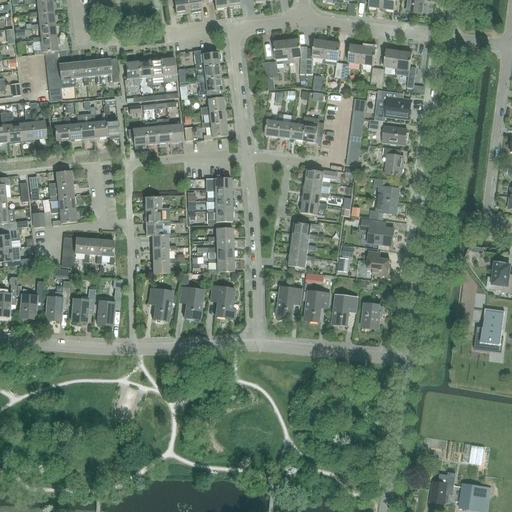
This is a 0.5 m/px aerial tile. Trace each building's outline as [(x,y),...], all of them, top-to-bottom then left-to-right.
[(188,14),(186,0),(166,0),(167,8),(175,7),(176,16),(188,14)] [(207,3),(207,2),(206,0),(186,0),(188,14),(201,12),(200,4),(207,3)] [(228,8),(226,0),(206,0),(207,2),(214,1),(215,9),(228,8)] [(381,9),(382,0),(369,0),(369,8),(381,9)] [(382,0),(381,9),(394,11),(395,0),(382,0)] [(424,0),(407,0),(406,13),(421,15),(423,1),(424,1),(424,0)] [(53,14),(52,1),(37,3),(37,5),(38,12),(30,13),(30,18),(38,17),(38,15),(53,14)] [(55,26),(53,14),(38,15),(38,17),(39,25),(31,26),(31,31),(40,30),(40,28),(55,26)] [(56,39),(55,26),(40,28),(40,30),(41,37),(32,38),(33,43),(41,42),(41,40),(56,39)] [(59,38),(56,39),(41,40),(41,42),(42,50),(34,51),(34,56),(43,55),(43,53),(44,53),(45,61),(58,59),(57,51),(57,45),(60,45),(59,38)] [(300,40),(287,42),(289,64),(294,64),(294,59),(302,58),(300,40)] [(325,60),(328,43),(315,41),(312,58),(325,60)] [(289,64),(287,42),(274,43),(276,60),(276,62),(270,63),(265,64),(268,91),(274,90),(273,78),(278,77),(277,66),(289,64)] [(340,45),(328,43),(325,60),(338,62),(340,45)] [(361,65),(363,48),(350,46),(348,63),(361,65)] [(376,50),(363,48),(361,65),(374,67),(376,50)] [(196,71),(204,70),(204,68),(219,66),(218,61),(220,61),(221,60),(220,55),(219,54),(218,54),(213,54),(213,50),(194,52),(196,71)] [(397,70),(399,53),(386,51),(384,68),(397,70)] [(412,55),(399,53),(397,70),(396,76),(408,78),(407,89),(413,90),(416,69),(410,68),(412,55)] [(117,59),(99,61),(100,77),(108,76),(109,84),(119,83),(117,59)] [(171,82),(176,82),(174,59),(162,60),(164,77),(164,82),(171,81),(171,82)] [(17,67),(16,60),(7,60),(8,68),(17,67)] [(162,60),(150,61),(151,78),(152,83),(164,82),(164,77),(162,60)] [(101,85),(100,77),(99,61),(86,63),(88,78),(96,77),(97,85),(101,85)] [(151,78),(150,61),(138,62),(140,80),(146,79),(147,85),(152,84),(152,83),(151,78)] [(140,80),(138,62),(126,63),(128,81),(140,80)] [(89,86),(88,78),(86,63),(74,64),(75,80),(83,79),(84,87),(89,86)] [(341,79),(343,64),(337,63),(335,78),(341,79)] [(76,88),(75,80),(74,64),(58,66),(59,71),(59,77),(60,81),(71,80),(71,88),(76,88)] [(349,65),(343,64),(341,79),(347,80),(349,65)] [(199,83),(206,82),(205,81),(221,79),(219,66),(204,68),(204,70),(205,75),(197,76),(197,83),(199,83)] [(376,84),(379,69),(373,69),(370,84),(376,84)] [(385,70),(379,69),(376,84),(376,89),(382,90),(382,85),(385,70)] [(221,80),(221,79),(205,81),(206,82),(199,83),(200,91),(199,93),(199,96),(204,96),(205,97),(225,95),(223,79),(221,80)] [(19,85),(12,86),(13,97),(20,96),(19,85)] [(388,94),(372,92),(371,100),(387,101),(384,118),(408,121),(411,101),(403,100),(402,102),(387,100),(388,94)] [(309,94),(302,93),(301,100),(308,101),(309,94)] [(201,116),(209,115),(209,113),(224,111),(223,99),(208,100),(209,108),(200,109),(201,116)] [(141,114),(140,106),(129,108),(130,115),(141,114)] [(226,124),(224,111),(209,113),(209,115),(210,123),(202,124),(203,128),(211,127),(211,126),(226,124)] [(25,121),(19,121),(20,125),(21,142),(21,144),(34,143),(34,141),(32,124),(31,117),(31,112),(24,112),(25,121)] [(102,114),(103,123),(105,122),(107,138),(111,137),(111,139),(119,138),(118,121),(110,122),(109,113),(102,114)] [(278,138),(280,123),(278,123),(270,122),(272,113),(267,113),(266,121),(267,122),(265,137),(278,138)] [(0,127),(0,144),(9,143),(7,126),(6,114),(0,115),(1,127),(0,127)] [(7,126),(9,143),(9,145),(21,144),(21,142),(20,125),(19,121),(19,114),(12,115),(12,114),(6,114),(7,126)] [(107,138),(105,122),(103,123),(95,124),(94,115),(89,116),(90,124),(92,124),(94,139),(107,138)] [(291,140),(293,125),(291,125),(283,123),(284,115),(280,115),(278,123),(280,123),(278,138),(291,140)] [(80,125),(81,140),(87,140),(87,142),(93,141),(93,139),(94,139),(92,124),(90,124),(89,116),(77,117),(78,125),(80,125)] [(305,127),(304,126),(295,125),(297,117),(292,116),(291,125),(293,125),(291,140),(303,142),(305,127)] [(81,140),(80,125),(78,125),(70,126),(69,118),(64,118),(65,127),(67,126),(68,142),(81,140)] [(305,118),(304,126),(305,127),(303,142),(316,143),(317,138),(322,139),(323,131),(318,130),(318,128),(310,127),(311,119),(309,119),(305,118)] [(68,142),(67,126),(65,127),(57,128),(56,119),(51,120),(52,128),(54,128),(56,143),(68,142)] [(170,144),(169,127),(168,120),(163,120),(163,127),(157,128),(158,145),(170,144)] [(175,126),(169,127),(170,144),(183,143),(180,121),(174,122),(175,126)] [(382,129),(383,123),(370,121),(369,131),(376,132),(376,128),(382,129)] [(44,123),(32,124),(34,141),(46,139),(44,123)] [(227,137),(226,124),(211,126),(211,127),(212,136),(204,137),(204,141),(213,140),(213,138),(227,137)] [(158,145),(157,128),(145,129),(146,146),(158,145)] [(185,142),(193,141),(192,128),(184,129),(185,142)] [(405,147),(407,131),(384,128),(382,144),(405,147)] [(146,146),(145,129),(133,130),(129,131),(129,140),(134,139),(134,148),(135,148),(135,151),(142,150),(142,147),(146,146)] [(401,178),(404,158),(398,157),(399,151),(384,149),(383,158),(387,159),(385,175),(401,178)] [(307,171),(306,182),(322,184),(322,183),(323,179),(336,181),(337,174),(324,172),(324,173),(307,171)] [(49,189),(57,189),(57,187),(73,185),(71,173),(56,174),(57,184),(49,185),(49,189)] [(29,179),(30,190),(38,189),(36,178),(29,179)] [(0,199),(6,198),(4,186),(8,185),(7,179),(0,179),(0,199)] [(207,192),(215,192),(215,191),(231,190),(231,179),(214,180),(215,188),(206,188),(207,192)] [(379,188),(378,200),(398,203),(399,190),(386,189),(387,181),(375,180),(374,188),(379,188)] [(330,184),(322,183),(322,184),(306,182),(304,193),(320,195),(321,194),(321,187),(330,189),(330,184)] [(20,184),(21,197),(28,196),(27,184),(20,184)] [(74,198),(73,185),(57,187),(57,189),(58,196),(50,197),(50,202),(58,201),(58,199),(74,198)] [(231,201),(231,190),(215,191),(215,192),(207,192),(207,203),(215,203),(215,202),(231,201)] [(195,202),(195,193),(187,194),(187,202),(195,202)] [(329,195),(321,194),(320,195),(304,193),(302,203),(319,206),(319,204),(320,198),(328,199),(329,195)] [(145,199),(145,211),(161,210),(161,209),(160,201),(169,201),(169,196),(160,197),(160,198),(145,199)] [(75,210),(74,198),(58,199),(58,201),(59,209),(51,210),(52,215),(60,214),(60,212),(75,210)] [(396,216),(398,203),(378,200),(376,213),(371,212),(370,220),(382,221),(383,214),(396,216)] [(215,214),(215,212),(232,212),(232,208),(234,208),(234,201),(231,201),(215,202),(215,203),(207,203),(207,214),(215,214)] [(195,211),(195,203),(187,203),(188,212),(195,211)] [(327,206),(319,204),(319,206),(302,203),(301,214),(317,216),(318,209),(327,210),(327,206)] [(346,204),(345,211),(352,212),(353,205),(346,204)] [(161,209),(161,210),(145,211),(146,224),(162,224),(161,222),(169,221),(169,214),(169,209),(161,209)] [(76,223),(75,210),(60,212),(60,214),(61,222),(52,223),(53,227),(62,226),(62,224),(76,223)] [(9,224),(7,211),(0,211),(0,224),(2,225),(3,231),(19,229),(29,228),(28,222),(9,224)] [(232,223),(232,212),(215,212),(215,214),(207,214),(207,220),(207,225),(216,225),(216,223),(232,223)] [(32,215),(33,225),(40,224),(40,221),(45,221),(44,213),(32,215)] [(169,221),(161,222),(162,224),(146,224),(146,237),(152,237),(162,237),(162,236),(162,227),(170,226),(169,221)] [(385,224),(362,221),(361,226),(359,226),(358,232),(368,233),(367,244),(392,247),(394,230),(385,229),(385,224)] [(294,224),(293,235),(309,237),(310,235),(310,229),(319,230),(319,226),(311,225),(310,226),(294,224)] [(20,240),(19,229),(3,231),(3,237),(0,237),(0,250),(11,249),(10,241),(20,240)] [(208,242),(216,242),(216,241),(232,240),(232,229),(216,230),(216,238),(208,238),(208,242)] [(167,235),(162,236),(162,237),(152,237),(153,250),(168,249),(168,247),(168,239),(176,239),(176,234),(167,234),(167,235)] [(318,236),(310,235),(309,237),(293,235),(291,246),(308,248),(308,246),(309,240),(317,241),(318,236)] [(87,256),(88,240),(76,240),(75,255),(85,255),(84,264),(89,264),(89,256),(87,256)] [(100,257),(101,241),(88,240),(87,256),(89,256),(97,256),(97,265),(101,265),(102,257),(100,257)] [(233,251),(232,240),(216,241),(216,242),(216,248),(205,249),(204,250),(204,253),(208,253),(217,253),(216,251),(233,251)] [(114,242),(101,241),(100,257),(102,257),(110,257),(109,265),(114,266),(114,257),(113,257),(114,242)] [(316,247),(308,246),(308,248),(291,246),(290,256),(307,259),(307,257),(308,251),(316,252),(316,247)] [(176,247),(168,247),(168,249),(153,250),(153,262),(169,262),(169,260),(168,252),(176,251),(176,247)] [(354,249),(343,247),(342,258),(352,259),(354,249)] [(12,258),(11,249),(0,250),(0,263),(6,263),(7,269),(22,267),(22,261),(16,261),(16,258),(12,258)] [(233,262),(233,251),(216,251),(217,253),(208,253),(209,264),(217,264),(217,262),(233,262)] [(388,278),(390,261),(380,260),(380,254),(369,252),(366,270),(373,271),(372,276),(388,278)] [(315,258),(307,257),(307,259),(290,256),(289,267),(305,269),(306,261),(314,262),(315,258)] [(177,259),(169,260),(169,262),(153,262),(153,275),(169,274),(169,264),(177,264),(177,259)] [(233,272),(233,262),(217,262),(217,264),(209,264),(209,275),(217,274),(217,273),(233,272)] [(493,279),(488,278),(487,289),(501,291),(501,293),(511,294),(511,280),(508,280),(510,267),(504,266),(505,265),(495,263),(493,279)] [(307,275),(306,284),(315,285),(315,284),(316,276),(307,275)] [(189,276),(182,276),(181,286),(187,286),(189,276)] [(122,281),(113,280),(113,285),(112,289),(115,289),(114,304),(99,303),(98,326),(112,327),(113,311),(119,311),(122,281)] [(21,296),(20,319),(35,320),(35,317),(41,317),(44,283),(37,282),(36,298),(29,297),(29,294),(28,293),(26,291),(24,290),(22,290),(22,296),(21,296)] [(63,282),(63,288),(62,293),(54,293),(54,299),(48,298),(46,321),(60,322),(61,311),(67,311),(67,307),(68,289),(69,283),(63,282)] [(16,302),(17,284),(11,284),(10,295),(0,294),(0,317),(8,318),(10,302),(16,302)] [(235,311),(231,311),(234,290),(212,287),(210,302),(217,303),(215,317),(234,320),(235,311)] [(199,321),(203,292),(181,289),(179,304),(186,305),(184,319),(199,321)] [(280,291),(277,308),(276,317),(292,319),(292,318),(291,318),(293,305),(300,306),(302,291),(289,289),(288,292),(280,291)] [(155,306),(154,319),(153,320),(155,320),(155,322),(156,324),(161,325),(163,323),(163,321),(168,322),(171,303),(176,304),(176,297),(172,296),(172,293),(150,290),(148,305),(155,306)] [(93,309),(95,291),(88,291),(87,302),(73,301),(71,323),(86,324),(87,308),(93,309)] [(328,310),(330,295),(308,292),(304,321),(319,323),(321,309),(328,310)] [(355,314),(357,299),(335,296),(332,325),(346,327),(348,313),(355,314)] [(382,314),(383,308),(379,308),(379,306),(364,305),(361,329),(378,331),(380,314),(382,314)] [(476,333),(474,351),(491,353),(492,346),(500,347),(501,339),(505,312),(504,312),(503,314),(485,312),(486,310),(485,310),(484,313),(485,313),(483,329),(479,328),(479,333),(476,333)] [(475,444),(473,458),(486,459),(487,445),(475,444)] [(439,475),(438,484),(432,483),(429,504),(443,506),(443,505),(446,505),(448,504),(448,500),(447,498),(447,497),(450,494),(452,495),(453,486),(454,486),(456,475),(448,473),(447,476),(439,475)] [(462,485),(462,487),(458,510),(470,511),(487,511),(491,489),(462,485)]
